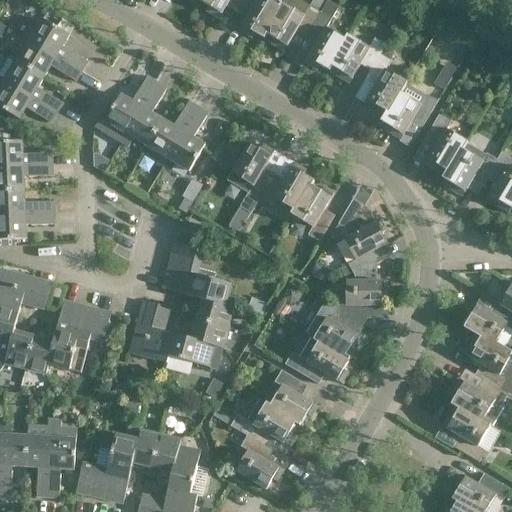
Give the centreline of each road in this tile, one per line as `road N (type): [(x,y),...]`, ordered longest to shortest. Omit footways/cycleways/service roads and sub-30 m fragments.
road 1 (residential): [(434,263),(404,195),(375,162),(142,22)]
road 2 (residential): [(88,277),(82,139),(142,22)]
road 3 (residential): [(368,421),(422,325),(434,263)]
road 4 (residential): [(368,421),(438,464),(412,511)]
